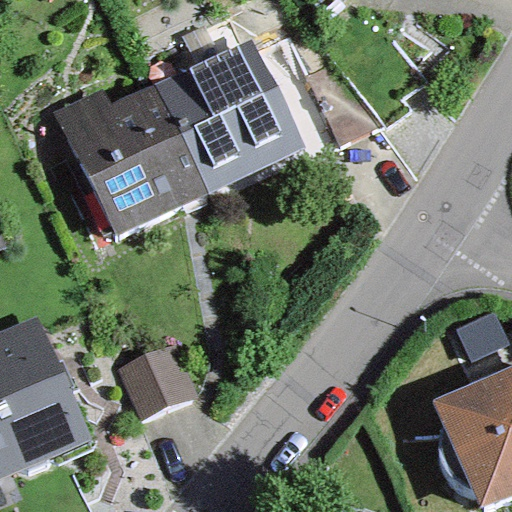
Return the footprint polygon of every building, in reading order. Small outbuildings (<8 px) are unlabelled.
[(347,27),(323,44),(337,64),(384,130),(408,113),(400,102),(359,44),(347,27)] [(359,44),(400,102),(425,85),(384,27),(359,44)] [(248,55),(157,98),(201,188),(291,145),(248,55)] [(337,64),(310,82),(346,156),(384,130),(337,64)] [(118,237),(118,239),(205,198),(201,188),(157,98),(71,139),(78,154),(118,237)] [(106,243),(118,237),(78,154),(66,160),(106,243)] [(0,477),(10,473),(19,469),(29,474),(52,464),(56,454),(74,411),(41,332),(0,349),(0,477)] [(177,349),(118,372),(139,424),(198,401),(177,349)] [(487,511),(511,501),(511,386),(444,417),(450,430),(445,436),(441,448),(441,461),(443,472),(449,481),(457,489),(463,495),(472,498),(481,500),(486,511),(487,511)] [(10,473),(27,511),(91,511),(64,451),(56,454),(52,464),(29,474),(19,469),(10,473)]
